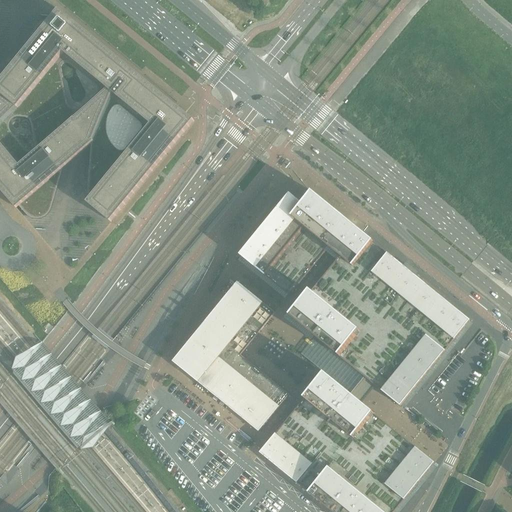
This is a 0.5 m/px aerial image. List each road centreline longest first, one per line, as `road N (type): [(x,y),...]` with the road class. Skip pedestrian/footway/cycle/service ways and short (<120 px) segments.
road 1 (residential): [(388,205),(394,227),(507,328),(499,360),(422,511)]
road 2 (tertiary): [(0,429),(195,175)]
road 3 (secondary): [(511,274),(277,82)]
road 4 (secondary): [(257,105),(388,205)]
road 5 (secondary): [(388,205),(511,307)]
road 6 (secondary): [(129,0),(243,94)]
